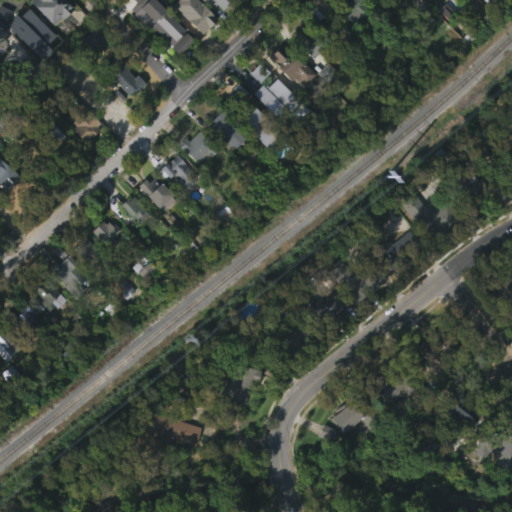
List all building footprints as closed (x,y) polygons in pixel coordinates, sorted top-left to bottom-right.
[(63,0),(71,9),(53,26),(32,3),(35,0),(63,0)] [(125,11),(114,0),(109,0),(100,9),(113,23),(125,11)] [(146,0),(140,6),(152,18),(162,8),(154,0),(146,0)] [(201,32),(200,34),(171,4),(175,0),(196,0),(215,19),(201,32)] [(233,0),(224,10),(218,4),(213,10),(202,0),(233,0)] [(235,0),(234,2),(246,13),(258,0),(235,0)] [(360,0),(371,11),(357,25),(342,9),(351,0),(360,0)] [(368,0),(355,12),(369,27),(392,7),(385,0),(368,0)] [(457,0),(465,9),(472,2),(470,0),(449,0),(451,1),(451,0),(457,0)] [(214,45),(231,29),(208,5),(191,21),(214,45)] [(189,72),(136,14),(123,25),(132,35),(128,39),(173,87),(189,72)] [(51,58),(45,64),(40,59),(38,61),(21,43),(35,30),(32,26),(38,21),(51,36),(49,38),(54,43),(45,52),(51,58)] [(180,23),(194,38),(182,50),(169,36),(166,40),(159,33),(171,22),(176,26),(180,23)] [(336,40),(352,57),(367,42),(351,25),(336,40)] [(298,28),(306,36),(312,31),(325,44),(311,59),(291,36),(298,28)] [(2,57),(37,90),(56,71),(23,39),(15,48),(12,46),(2,57)] [(284,43),(305,65),(307,63),(318,74),(307,84),(302,79),(299,81),(295,78),(293,80),(270,57),(284,43)] [(89,82),(100,71),(89,60),(78,70),(89,82)] [(127,72),(130,75),(131,73),(138,81),(140,79),(143,82),(141,84),(144,87),(139,92),(136,89),(129,96),(116,82),(127,72)] [(311,110),(278,74),(263,88),(288,114),(293,109),(302,118),(311,110)] [(241,92),(245,97),(250,92),(261,105),(248,117),(234,98),(241,92)] [(139,115),(115,93),(103,106),(126,128),(139,115)] [(331,103),(323,94),(313,103),(322,112),(331,103)] [(98,133),(87,143),(72,129),(75,125),(67,117),(81,103),(102,123),(98,126),(101,129),(98,133)] [(248,124),(274,150),(282,142),(292,152),(303,141),(271,109),(261,120),(257,115),(248,124)] [(247,138),(237,148),(234,145),(231,148),(209,126),(221,113),(247,138)] [(336,146),(326,154),(305,129),(315,120),(336,146)] [(61,131),(75,145),(69,150),(72,153),(68,158),(64,154),(58,160),(40,143),(50,133),(55,138),(61,131)] [(200,131),(219,150),(212,157),(208,153),(198,163),(179,145),(186,137),(190,141),(200,131)] [(81,173),(98,158),(76,135),(59,150),(81,173)] [(226,182),(239,170),(215,144),(202,156),(226,182)] [(511,147),(511,149),(511,189),(511,190),(495,154),(511,147)] [(0,148),(17,165),(6,176),(4,174),(0,178),(0,148)] [(172,153),(194,176),(186,184),(182,180),(179,183),(170,174),(167,177),(157,167),(172,153)] [(41,164),(58,181),(66,173),(49,156),(41,164)] [(454,159),(464,176),(471,172),(476,180),(488,172),(500,192),(465,213),(439,168),(454,159)] [(206,188),(213,181),(193,163),(178,179),(193,193),(201,184),(206,188)] [(148,176),(154,183),(157,180),(169,193),(155,206),(136,184),(148,176)] [(511,195),(510,196),(504,181),(496,184),(501,199),(498,200),(505,220),(511,217),(511,195)] [(180,218),(190,212),(174,185),(155,197),(163,209),(172,204),(180,218)] [(117,190),(124,198),(130,193),(145,210),(131,222),(117,205),(119,203),(112,195),(117,190)] [(415,192),(425,206),(431,201),(436,208),(448,199),(464,218),(432,244),(400,204),(415,192)] [(475,221),(466,195),(444,203),(451,222),(460,219),(463,226),(475,221)] [(134,218),(157,242),(170,230),(148,206),(134,218)] [(108,219),(118,229),(112,235),(116,239),(107,248),(90,230),(100,220),(104,224),(108,219)] [(116,237),(134,257),(146,246),(128,226),(116,237)] [(387,237),(393,244),(410,230),(425,248),(395,274),(365,239),(378,228),(387,237)] [(434,257),(437,260),(445,254),(426,232),(420,238),(411,228),(398,240),(422,267),(434,257)] [(82,236),(104,257),(91,269),(70,247),(82,236)] [(117,262),(102,248),(87,263),(102,278),(117,262)] [(63,257),(71,266),(67,270),(73,276),(63,285),(47,266),(54,259),(56,262),(63,257)] [(356,284),(343,294),(325,269),(337,260),(356,284)] [(383,300),(416,275),(405,260),(386,275),(379,266),(365,277),(383,300)] [(69,279),(83,293),(94,281),(80,267),(69,279)] [(511,308),(509,311),(489,286),(511,267),(511,308)] [(45,276),(67,300),(58,309),(45,294),(34,305),(24,294),(45,276)] [(58,291),(64,285),(55,277),(50,283),(58,291)] [(46,300),(64,319),(80,304),(62,285),(46,300)] [(304,285),(316,299),(329,288),(349,312),(331,327),(329,325),(321,331),(291,296),(304,285)] [(349,332),(365,317),(337,286),(321,301),(349,332)] [(126,298),(138,309),(149,298),(137,287),(126,298)] [(18,298),(25,304),(26,303),(35,312),(30,317),(37,324),(26,335),(23,331),(21,333),(0,311),(7,305),(9,307),(18,298)] [(511,298),(483,311),(491,331),(511,322),(511,298)] [(277,303),(280,307),(282,306),(312,343),(286,363),(272,346),(286,335),(267,311),(277,303)] [(47,343),(59,332),(38,308),(26,320),(47,343)] [(131,321),(118,309),(109,319),(123,331),(131,321)] [(311,332),(302,322),(291,331),(316,359),(337,340),(321,322),(311,332)] [(0,324),(16,340),(2,353),(0,350),(0,324)] [(441,375),(438,376),(417,344),(444,326),(460,349),(447,358),(453,367),(441,375)] [(28,346),(30,344),(19,329),(3,340),(22,366),(35,356),(28,346)] [(301,369),(289,356),(268,375),(281,387),(301,369)] [(402,359),(433,396),(417,410),(404,394),(390,405),(372,383),(402,359)] [(261,373),(254,391),(250,389),(245,404),(227,398),(239,363),(261,371),(261,373)] [(15,380),(1,365),(0,365),(0,391),(1,393),(15,380)] [(438,366),(416,378),(430,405),(452,394),(438,366)] [(459,393),(484,411),(472,426),(458,416),(449,429),(435,419),(444,407),(447,409),(459,393)] [(362,394),(384,422),(372,431),(362,418),(345,432),(333,417),(362,394)] [(16,409),(9,397),(0,401),(0,410),(3,416),(16,409)] [(370,420),(383,436),(405,419),(392,402),(370,420)] [(200,433),(197,444),(176,437),(174,445),(160,440),(162,436),(148,432),(155,411),(202,426),(200,433)] [(511,423),(511,473),(495,471),(499,445),(485,443),(487,429),(500,431),(501,422),(511,423)] [(337,464),(359,447),(346,432),(325,449),(337,464)] [(196,457),(147,444),(140,468),(169,476),(170,471),(191,476),(196,457)] [(332,462),(319,454),(312,466),(325,474),(332,462)] [(493,484),(492,500),(511,501),(511,471),(483,470),(482,483),(493,484)]
